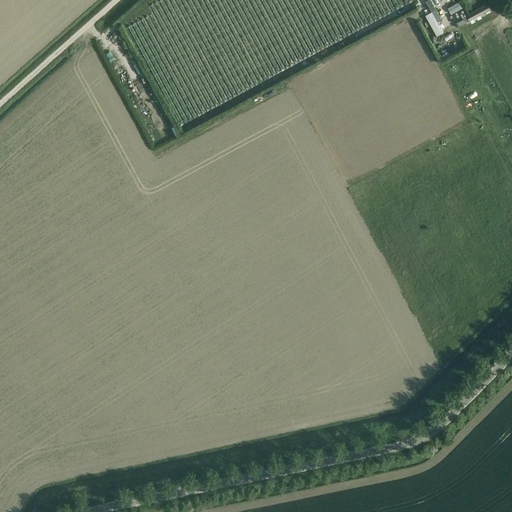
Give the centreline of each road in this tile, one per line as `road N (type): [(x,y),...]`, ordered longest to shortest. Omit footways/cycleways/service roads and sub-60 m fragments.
road 1 (unclassified): [(82,511),(407,435),(511,352)]
road 2 (track): [(0,102),(117,0)]
